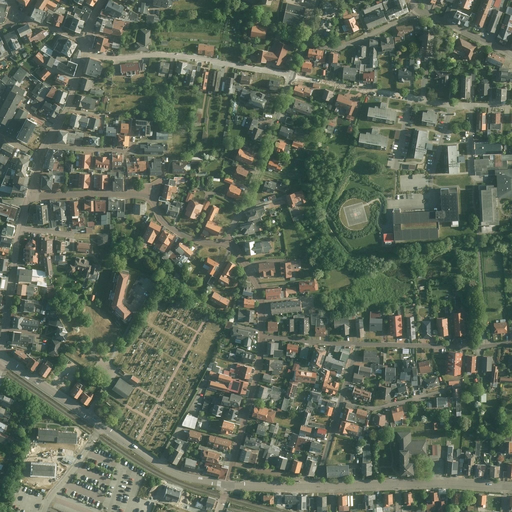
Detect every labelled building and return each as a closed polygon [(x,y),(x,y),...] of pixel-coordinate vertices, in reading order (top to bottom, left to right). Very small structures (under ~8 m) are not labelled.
[(54,0),(38,0),(36,5),(44,9),(47,4),(55,8),(59,2),(54,0)] [(387,0),(364,10),(368,19),(386,11),(387,10),(384,5),(389,3),(388,0),(387,0)] [(405,0),(396,0),(395,1),(397,6),(387,10),(386,11),(390,20),(410,12),(405,0)] [(474,0),(462,0),(460,4),(471,9),(474,0)] [(475,25),(483,28),(486,20),(488,15),(487,14),(493,1),(490,0),(482,0),(478,11),(480,12),(475,25)] [(122,8),(106,1),(102,10),(117,18),(122,8)] [(148,4),(140,3),(139,14),(146,15),(148,4)] [(44,9),(36,5),(31,17),(42,22),(47,10),(44,9)] [(53,21),(62,25),(66,15),(68,9),(59,5),(53,21)] [(298,8),(289,5),(284,24),(303,28),(305,15),(307,10),(298,8)] [(75,11),(73,18),(85,23),(87,24),(93,10),(85,7),(83,14),(75,11)] [(487,30),(495,33),(503,12),(495,9),(487,30)] [(464,25),(468,14),(458,10),(457,13),(456,12),(453,20),(464,25)] [(139,15),(129,11),(126,19),(130,20),(137,19),(139,15)] [(368,19),(365,20),(369,29),(390,20),(386,11),(368,19)] [(502,22),(496,39),(506,44),(509,39),(510,37),(511,38),(511,36),(511,13),(509,12),(508,14),(505,13),(502,23),(502,22)] [(66,15),(62,25),(81,32),(85,23),(73,18),(66,15)] [(121,26),(128,27),(128,22),(99,15),(95,30),(117,37),(121,26)] [(356,17),(344,22),(349,34),(360,29),(359,26),(360,25),(359,21),(358,22),(356,17)] [(417,32),(423,33),(423,29),(424,24),(421,24),(419,17),(415,18),(417,32)] [(29,23),(18,29),(21,36),(22,36),(31,32),(32,31),(29,23)] [(267,27),(252,24),(250,36),(265,38),(267,27)] [(405,25),(398,26),(399,36),(401,36),(406,35),(406,33),(414,31),(413,25),(406,26),(405,25)] [(31,32),(22,36),(26,43),(35,38),(38,42),(46,37),(44,34),(48,31),(43,28),(32,33),(31,32)] [(435,30),(423,29),(423,33),(421,54),(433,56),(435,30)] [(136,49),(149,49),(150,31),(140,30),(140,42),(136,41),(136,49)] [(14,31),(4,36),(11,51),(12,51),(14,55),(23,51),(21,48),(17,39),(18,38),(14,31)] [(0,35),(0,68),(7,65),(5,62),(2,63),(1,60),(2,59),(10,55),(8,51),(5,52),(2,45),(4,44),(0,35)] [(61,54),(62,52),(72,58),(81,43),(72,38),(61,35),(52,49),(54,50),(61,54)] [(106,38),(96,35),(95,41),(94,45),(92,49),(102,52),(103,48),(106,49),(108,44),(104,44),(106,38)] [(396,49),(394,37),(382,39),(382,53),(387,54),(386,51),(392,50),(393,56),(400,54),(399,50),(396,49)] [(470,59),(477,46),(459,38),(455,47),(466,52),(464,56),(470,59)] [(372,39),(372,46),(374,46),(373,67),(379,67),(379,48),(381,48),(381,39),(372,39)] [(267,49),(260,48),(258,60),(267,61),(268,60),(272,60),(283,65),(290,45),(279,41),(275,52),(269,51),(267,49)] [(208,46),(208,44),(200,44),(199,52),(207,53),(208,46)] [(52,49),(46,45),(42,50),(51,55),(54,50),(52,49)] [(369,46),(361,45),(360,57),(369,57),(369,46)] [(215,55),(215,46),(208,46),(207,53),(207,54),(215,55)] [(466,52),(455,47),(453,52),(464,56),(466,52)] [(317,49),(309,48),(308,57),(316,58),(317,49)] [(325,50),(317,49),(316,58),(324,60),(325,50)] [(77,50),(71,62),(78,64),(80,57),(80,50),(77,50)] [(40,51),(34,57),(42,64),(48,58),(40,51)] [(505,58),(490,51),(486,60),(501,67),(502,66),(505,60),(505,58)] [(340,53),(331,52),(330,61),(332,62),(332,64),(337,64),(336,73),(341,74),(342,64),(338,63),(340,53)] [(59,66),(61,61),(52,56),(47,64),(52,67),(54,63),(59,66)] [(102,60),(89,57),(86,73),(99,75),(100,71),(102,72),(104,63),(101,63),(102,60)] [(59,66),(58,68),(74,74),(78,64),(71,62),(68,61),(67,64),(61,61),(59,66)] [(193,63),(180,61),(178,71),(189,73),(191,73),(192,68),(193,63)] [(360,64),(359,79),(361,79),(362,71),(365,71),(377,72),(377,68),(372,68),(372,64),(364,64),(364,61),(357,61),(357,64),(360,64)] [(140,62),(120,64),(121,75),(141,73),(140,62)] [(170,63),(161,62),(159,71),(168,72),(170,63)] [(313,65),(303,63),(302,72),(312,73),(313,65)] [(358,67),(344,66),(344,78),(353,79),(353,80),(358,80),(358,67)] [(21,67),(13,78),(15,80),(18,82),(22,84),(27,76),(30,78),(38,84),(40,81),(32,74),(31,75),(21,67)] [(51,73),(46,68),(39,74),(45,79),(51,73)] [(191,73),(189,73),(187,83),(195,84),(197,69),(192,68),(191,73)] [(413,69),(399,68),(398,80),(401,80),(401,83),(406,84),(406,81),(412,81),(413,69)] [(199,89),(207,90),(209,71),(204,70),(204,74),(201,73),(199,89)] [(223,71),(215,70),(213,85),(221,86),(223,71)] [(452,71),(436,70),(435,78),(442,79),(441,87),(451,87),(452,71)] [(376,72),(365,71),(364,80),(375,81),(376,72)] [(511,71),(501,71),(500,80),(511,80),(511,71)] [(232,78),(225,77),(223,92),(235,93),(236,88),(232,87),(233,81),(237,82),(238,73),(233,72),(232,78)] [(69,78),(59,74),(56,81),(66,85),(69,78)] [(252,77),(242,75),(240,82),(250,84),(252,77)] [(471,75),(460,75),(460,96),(470,97),(471,82),(471,75)] [(7,76),(2,81),(7,85),(11,79),(7,76)] [(94,79),(84,77),(81,90),(94,93),(95,88),(92,88),(94,79)] [(280,91),(282,80),(270,78),(268,89),(280,91)] [(9,88),(13,82),(17,85),(18,82),(15,80),(14,81),(11,79),(7,85),(9,88)] [(44,83),(40,81),(38,84),(32,92),(39,97),(47,86),(44,83)] [(0,113),(17,85),(13,82),(9,88),(0,102),(0,113)] [(45,82),(44,83),(47,86),(39,97),(35,102),(33,100),(31,103),(34,105),(32,108),(35,111),(37,112),(47,97),(51,90),(50,89),(52,86),(45,82)] [(490,83),(480,83),(480,94),(490,95),(490,83)] [(298,85),(295,93),(305,96),(306,94),(312,96),(314,89),(300,84),(300,85),(298,85)] [(29,92),(17,85),(0,113),(0,121),(9,127),(19,108),(29,92)] [(68,94),(52,88),(51,90),(47,97),(55,100),(55,102),(63,105),(68,94)] [(507,88),(496,88),(496,100),(507,100),(507,88)] [(250,98),(248,103),(255,105),(254,106),(261,109),(261,107),(265,108),(267,101),(268,99),(265,98),(267,94),(261,92),(260,96),(256,95),(257,91),(252,90),(251,91),(244,89),(242,96),(250,98)] [(326,89),(323,99),(332,102),(335,91),(326,89)] [(79,94),(76,105),(91,108),(93,97),(79,94)] [(339,94),(336,104),(350,109),(352,104),(354,99),(339,94)] [(291,101),(287,111),(303,116),(305,111),(312,114),(315,106),(295,99),(294,102),(291,101)] [(52,106),(45,102),(41,108),(49,113),(47,115),(53,118),(60,108),(53,104),(52,106)] [(396,124),(399,111),(393,110),(393,108),(388,107),(389,103),(383,102),(382,106),(377,105),(377,107),(371,106),(368,119),(396,124)] [(359,107),(352,104),(350,109),(347,118),(355,120),(359,107)] [(9,127),(0,121),(0,129),(18,138),(29,143),(38,123),(27,118),(29,113),(19,108),(9,127)] [(429,113),(424,113),(423,125),(438,126),(439,115),(435,114),(436,112),(429,111),(429,113)] [(501,113),(491,112),(491,122),(490,122),(490,129),(501,129),(501,113)] [(86,121),(68,117),(66,128),(76,131),(76,128),(84,130),(84,128),(86,121)] [(258,124),(260,120),(255,118),(254,120),(246,117),(243,125),(254,129),(255,126),(255,125),(255,123),(258,124)] [(151,119),(136,119),(136,128),(140,128),(140,135),(151,135),(151,119)] [(89,120),(88,122),(87,129),(86,131),(94,133),(96,122),(89,120)] [(121,123),(120,132),(129,132),(130,123),(121,123)] [(282,125),(279,133),(293,137),(295,130),(282,125)] [(107,126),(107,136),(118,136),(118,127),(107,126)] [(254,129),(251,136),(261,140),(265,129),(255,126),(254,129)] [(388,150),(390,137),(384,136),(385,135),(380,134),(380,130),(375,129),(374,133),(369,132),(368,133),(362,132),(360,145),(388,150)] [(425,146),(430,147),(431,143),(426,142),(428,136),(424,135),(425,131),(416,129),(411,155),(422,157),(425,146)] [(74,134),(58,132),(56,143),(72,146),(73,139),(81,140),(83,133),(74,131),(74,134)] [(130,135),(119,135),(119,145),(130,145),(130,135)] [(99,144),(99,136),(90,136),(90,144),(99,144)] [(295,139),(293,144),(304,148),(306,143),(295,139)] [(290,145),(286,143),(287,142),(280,140),(280,142),(276,140),(273,149),(276,150),(276,152),(277,153),(279,153),(281,154),(281,152),(283,153),(284,151),(287,153),(290,145)] [(503,171),(495,172),(495,175),(496,187),(479,188),(481,226),(500,225),(500,213),(497,213),(497,200),(511,199),(511,167),(507,168),(507,158),(511,158),(511,142),(511,143),(511,150),(511,153),(502,154),(503,171)] [(0,161),(8,165),(15,149),(3,143),(0,149),(0,161)] [(476,176),(495,175),(495,172),(503,171),(502,154),(501,143),(476,144),(476,152),(487,152),(494,151),(494,160),(489,161),(489,159),(487,159),(475,160),(476,176)] [(163,145),(146,144),(145,154),(163,155),(163,145)] [(457,145),(447,145),(448,172),(458,172),(457,145)] [(239,148),(236,158),(252,164),(255,155),(239,148)] [(60,161),(61,150),(50,149),(46,156),(42,170),(55,171),(57,160),(60,161)] [(30,158),(29,158),(30,155),(20,150),(18,156),(14,173),(26,176),(30,158)] [(123,155),(113,155),(112,166),(123,166),(123,155)] [(155,162),(151,162),(151,175),(162,175),(162,158),(155,158),(155,162)] [(271,159),(268,167),(277,170),(280,162),(271,159)] [(138,161),(128,162),(129,172),(139,171),(138,161)] [(145,161),(138,161),(139,171),(146,170),(145,161)] [(188,161),(173,162),(174,173),(188,173),(188,161)] [(237,166),(233,176),(246,181),(250,171),(237,166)] [(54,174),(42,173),(42,174),(40,188),(53,189),(54,174)] [(11,174),(10,183),(19,185),(20,176),(11,174)] [(126,176),(112,176),(112,188),(125,188),(126,176)] [(170,178),(169,185),(178,186),(180,185),(181,181),(182,176),(175,177),(175,179),(170,178)] [(266,180),(263,190),(274,193),(275,189),(277,183),(266,180)] [(290,183),(279,180),(276,189),(287,192),(290,183)] [(12,194),(26,196),(28,187),(25,186),(20,185),(19,185),(10,183),(3,182),(1,190),(12,193),(12,194)] [(169,185),(165,184),(163,200),(171,201),(173,191),(177,191),(178,186),(169,185)] [(231,185),(227,195),(234,198),(234,197),(238,199),(242,190),(237,188),(231,185)] [(447,221),(461,220),(459,188),(441,189),(443,210),(446,210),(447,221)] [(307,201),(304,190),(288,195),(291,206),(307,201)] [(192,216),(199,200),(192,197),(194,194),(190,193),(187,202),(190,203),(186,214),(192,216)] [(126,214),(127,197),(117,197),(117,199),(117,209),(117,214),(126,214)] [(107,210),(107,199),(85,199),(86,210),(107,210)] [(117,199),(108,199),(108,208),(117,209),(117,199)] [(206,210),(210,201),(206,199),(205,202),(199,200),(192,216),(198,219),(202,208),(206,210)] [(0,212),(17,218),(21,207),(0,200),(0,212)] [(168,203),(166,213),(179,216),(182,202),(176,200),(174,205),(168,203)] [(68,219),(66,201),(54,202),(56,220),(68,219)] [(79,201),(70,201),(71,215),(80,214),(79,201)] [(146,203),(136,203),(136,213),(146,213),(146,203)] [(50,222),(49,204),(37,205),(38,222),(50,222)] [(205,230),(202,237),(207,239),(210,232),(220,236),(223,228),(218,225),(219,223),(214,221),(216,214),(217,215),(220,208),(214,206),(208,220),(210,221),(206,230),(205,230)] [(245,211),(248,223),(255,221),(262,219),(266,218),(263,207),(245,211)] [(440,221),(447,221),(446,210),(443,210),(406,212),(395,213),(397,241),(408,240),(441,238),(440,221)] [(107,214),(101,214),(101,224),(111,224),(111,212),(107,211),(107,214)] [(303,215),(293,218),(296,224),(305,221),(303,215)] [(85,218),(73,219),(73,225),(78,225),(78,229),(82,229),(82,225),(86,225),(85,218)] [(255,223),(241,226),(244,236),(254,234),(255,237),(258,236),(259,239),(266,238),(265,234),(261,235),(258,223),(262,222),(262,219),(255,221),(255,223)] [(149,242),(153,244),(163,226),(151,220),(147,227),(149,229),(143,239),(149,242)] [(15,235),(18,226),(5,222),(3,231),(15,235)] [(164,230),(160,237),(171,243),(175,236),(168,232),(164,230)] [(394,233),(384,233),(384,241),(386,241),(386,244),(396,243),(396,240),(394,240),(394,233)] [(0,243),(12,246),(13,237),(0,234),(0,243)] [(108,235),(99,235),(99,245),(108,245),(108,240),(108,235)] [(42,236),(42,251),(53,251),(53,240),(48,240),(48,236),(42,236)] [(171,243),(160,237),(155,245),(166,251),(171,243)] [(149,242),(143,239),(140,246),(145,249),(149,242)] [(190,245),(183,239),(176,248),(178,250),(175,253),(174,252),(170,256),(174,259),(177,262),(179,260),(184,263),(194,251),(190,247),(189,246),(190,245)] [(68,241),(57,240),(56,248),(67,249),(68,241)] [(249,240),(242,241),(242,244),(248,244),(249,254),(264,252),(263,243),(257,243),(257,241),(249,241),(249,240)] [(25,263),(39,263),(39,252),(34,252),(34,242),(25,242),(25,263)] [(78,242),(77,250),(90,251),(91,243),(78,242)] [(270,242),(263,243),(264,252),(271,252),(271,249),(272,248),(271,243),(270,243),(270,242)] [(10,249),(0,246),(0,252),(8,254),(10,249)] [(167,252),(162,257),(166,260),(170,256),(174,252),(171,249),(168,253),(167,252)] [(55,259),(59,259),(59,264),(67,264),(67,261),(66,261),(66,255),(56,254),(55,259)] [(9,259),(0,257),(0,271),(11,273),(11,269),(8,268),(9,259)] [(77,257),(75,267),(88,270),(91,260),(77,257)] [(221,264),(209,257),(205,263),(211,267),(209,271),(214,275),(221,264)] [(235,265),(230,262),(220,281),(227,285),(230,279),(228,278),(235,265)] [(275,262),(259,264),(260,276),(276,274),(275,262)] [(292,262),(281,262),(282,276),(293,275),(292,262)] [(100,265),(94,264),(91,277),(100,279),(102,273),(99,272),(100,265)] [(18,269),(16,280),(33,281),(34,270),(18,269)] [(113,283),(115,283),(113,290),(111,290),(109,300),(111,300),(110,306),(114,310),(112,312),(119,318),(120,317),(127,323),(133,314),(122,303),(129,273),(118,271),(117,272),(116,272),(113,283)] [(0,288),(6,290),(8,276),(0,275),(0,274),(0,288)] [(217,278),(213,275),(208,283),(213,286),(213,284),(217,278)] [(131,293),(142,277),(140,276),(129,293),(131,294),(127,301),(131,304),(136,296),(131,293)] [(171,279),(167,287),(172,289),(177,279),(173,278),(172,280),(171,279)] [(315,281),(300,282),(301,291),(316,289),(315,281)] [(36,285),(17,283),(15,292),(35,294),(36,285)] [(256,289),(245,286),(243,293),(255,296),(256,289)] [(281,287),(267,289),(267,299),(281,298),(281,287)] [(297,287),(285,288),(286,297),(291,296),(291,293),(298,293),(297,287)] [(215,292),(210,300),(226,308),(230,300),(215,292)] [(21,298),(20,310),(34,312),(34,309),(35,303),(29,302),(30,299),(21,298)] [(256,299),(245,298),(245,307),(255,308),(256,299)] [(302,300),(272,303),(273,313),(303,310),(302,300)] [(50,308),(50,305),(47,303),(43,302),(35,301),(35,303),(34,309),(37,309),(37,307),(41,308),(40,313),(45,314),(46,311),(47,308),(50,308)] [(255,310),(239,309),(238,320),(254,321),(255,310)] [(467,334),(464,312),(454,313),(457,335),(467,334)] [(15,315),(14,327),(38,330),(39,321),(24,319),(24,316),(15,315)] [(404,335),(403,315),(391,316),(392,335),(404,335)] [(52,318),(50,317),(49,325),(58,327),(58,326),(64,327),(57,316),(54,318),(52,318)] [(309,317),(301,318),(301,334),(310,333),(309,317)] [(352,334),(350,317),(334,318),(335,328),(340,327),(341,335),(352,334)] [(370,330),(383,330),(383,318),(375,318),(371,318),(370,330)] [(296,319),(287,319),(287,331),(296,331),(296,319)] [(356,319),(357,337),(365,337),(364,319),(356,319)] [(449,334),(448,319),(438,319),(439,335),(449,334)] [(424,339),(433,338),(432,320),(423,321),(424,339)] [(279,322),(269,322),(268,330),(278,331),(279,322)] [(495,334),(509,333),(508,322),(494,323),(495,334)] [(64,327),(58,326),(58,327),(56,337),(67,339),(69,333),(66,332),(64,328),(64,327)] [(253,346),(256,331),(234,327),(232,337),(247,341),(246,345),(253,346)] [(328,327),(317,327),(317,336),(328,337),(328,327)] [(409,329),(408,329),(409,338),(417,338),(416,328),(409,329)] [(23,333),(15,331),(14,342),(30,344),(30,342),(34,342),(35,336),(31,335),(23,334),(23,333)] [(50,353),(59,355),(61,341),(52,339),(50,353)] [(265,352),(265,357),(274,357),(274,350),(281,350),(281,342),(269,342),(268,352),(265,352)] [(254,364),(256,356),(245,353),(246,349),(238,347),(236,353),(231,351),(229,357),(254,364)] [(328,351),(317,347),(312,362),(322,366),(328,351)] [(28,355),(18,348),(13,355),(23,361),(28,355)] [(364,361),(377,361),(378,351),(364,351),(364,361)] [(341,357),(337,356),(333,368),(345,372),(351,354),(343,352),(341,357)] [(461,375),(462,352),(447,352),(446,375),(461,375)] [(333,368),(337,356),(331,354),(327,366),(333,368)] [(467,370),(475,371),(476,356),(468,356),(467,370)] [(494,356),(484,356),(484,370),(493,370),(494,356)] [(27,365),(35,370),(40,362),(32,357),(27,365)] [(285,360),(267,359),(266,370),(285,371),(285,360)] [(431,361),(419,363),(421,373),(432,372),(431,361)] [(40,373),(47,377),(53,368),(47,363),(40,373)] [(417,363),(402,364),(403,379),(418,378),(417,363)] [(253,368),(239,364),(237,370),(232,368),(231,371),(225,370),(224,374),(233,376),(238,378),(239,374),(250,377),(253,368)] [(360,366),(359,374),(371,376),(373,368),(360,366)] [(395,368),(386,368),(385,381),(395,381),(395,368)] [(319,373),(298,370),(297,379),(317,381),(319,373)] [(233,376),(224,374),(221,373),(221,374),(212,371),(211,375),(232,381),(232,378),(233,376)] [(327,373),(323,390),(339,395),(341,386),(329,383),(331,374),(327,373)] [(274,376),(265,374),(263,380),(273,382),(274,376)] [(364,375),(355,374),(353,381),(362,383),(364,375)] [(139,380),(133,375),(130,380),(136,384),(139,380)] [(439,376),(425,379),(427,388),(441,385),(439,376)] [(127,399),(135,388),(121,378),(113,389),(127,399)] [(249,382),(232,378),(232,381),(231,385),(230,389),(231,389),(242,392),(242,394),(249,396),(251,389),(248,389),(248,387),(249,382)] [(231,385),(213,380),(212,386),(209,385),(208,389),(217,391),(218,389),(231,392),(231,389),(230,389),(231,385)] [(299,385),(290,383),(287,395),(296,397),(299,385)] [(259,390),(258,395),(269,398),(269,396),(280,399),(282,391),(281,390),(282,387),(274,385),(273,388),(261,385),(259,390)] [(410,394),(407,385),(397,388),(398,391),(397,392),(399,398),(410,394)] [(78,399),(85,390),(79,386),(72,395),(78,399)] [(355,386),(352,396),(372,403),(375,393),(355,386)] [(379,399),(392,400),(393,387),(381,386),(379,399)] [(11,403),(13,400),(10,398),(3,395),(4,393),(0,391),(0,402),(6,406),(9,407),(10,403),(11,403)] [(322,393),(312,391),(309,402),(315,403),(315,401),(319,402),(322,393)] [(94,398),(86,393),(81,401),(89,406),(94,398)] [(224,403),(229,404),(229,405),(245,410),(246,406),(241,405),(242,401),(243,396),(233,393),(232,396),(225,394),(224,398),(215,396),(213,402),(224,405),(224,403)] [(285,397),(282,409),(287,410),(290,399),(285,397)] [(446,397),(437,398),(438,408),(446,408),(446,397)] [(425,403),(411,403),(411,411),(425,411),(425,403)] [(225,406),(215,404),(213,412),(223,415),(225,406)] [(278,411),(256,404),(255,410),(253,414),(250,414),(249,417),(257,419),(258,417),(274,421),(278,411)] [(335,407),(328,405),(326,413),(332,415),(335,407)] [(6,410),(0,406),(0,417),(2,418),(4,419),(6,416),(10,418),(12,414),(6,410)] [(403,406),(392,409),(395,421),(402,419),(401,416),(405,415),(403,406)] [(346,407),(344,417),(366,423),(368,412),(346,407)] [(240,411),(231,408),(229,417),(238,419),(240,411)] [(313,412),(307,411),(304,423),(310,425),(313,412)] [(386,414),(375,413),(375,424),(385,424),(386,414)] [(199,418),(189,414),(184,425),(196,429),(199,418)] [(8,426),(0,421),(0,431),(5,434),(8,426)] [(225,421),(222,431),(234,434),(237,424),(225,421)] [(342,422),(340,431),(361,436),(363,427),(342,422)] [(273,436),(276,437),(279,425),(272,423),(270,431),(274,432),(273,436)] [(268,426),(260,424),(257,432),(266,435),(268,426)] [(311,428),(302,426),(300,432),(310,434),(311,428)] [(38,438),(57,440),(58,430),(58,429),(49,428),(39,427),(38,438)] [(329,431),(320,428),(318,435),(327,438),(329,431)] [(68,431),(58,430),(57,440),(57,441),(77,442),(78,432),(68,431)] [(191,430),(189,439),(201,442),(203,433),(191,430)] [(400,448),(401,475),(417,475),(416,453),(431,453),(431,438),(415,438),(414,432),(399,432),(400,448)] [(256,446),(258,438),(247,435),(245,443),(256,446)] [(323,443),(294,435),(290,448),(301,451),(302,444),(309,446),(308,450),(320,453),(323,443)] [(211,436),(209,445),(231,451),(234,442),(211,436)] [(256,446),(245,443),(245,445),(260,450),(261,447),(268,450),(269,446),(261,444),(262,439),(258,438),(256,446)] [(184,440),(177,439),(176,448),(183,449),(184,440)] [(372,444),(364,444),(364,461),(372,461),(372,444)] [(280,450),(269,446),(268,450),(265,460),(276,464),(280,450)] [(169,459),(177,464),(184,453),(175,448),(169,459)] [(206,450),(204,458),(220,463),(222,455),(206,450)] [(249,452),(243,451),(241,460),(249,462),(252,453),(249,452)] [(475,454),(464,453),(464,459),(463,460),(466,460),(464,474),(472,475),(474,464),(475,456),(475,454)] [(290,459),(281,456),(278,466),(287,469),(290,459)] [(186,458),(184,469),(197,471),(199,461),(186,458)] [(320,460),(310,458),(306,474),(316,476),(320,460)] [(304,462),(296,459),(293,470),(301,472),(304,462)] [(447,460),(446,472),(458,473),(459,461),(447,460)] [(499,465),(490,465),(490,476),(499,477),(500,472),(502,473),(502,462),(499,462),(499,465)] [(45,464),(34,463),(33,474),(56,476),(57,465),(45,464)] [(374,463),(363,463),(363,475),(374,475),(374,463)] [(231,466),(223,464),(222,471),(208,467),(206,473),(220,476),(220,477),(227,479),(231,466)] [(328,465),(328,478),(351,477),(350,464),(328,465)] [(474,464),(472,475),(481,475),(481,472),(485,472),(485,465),(474,464)] [(439,492),(427,493),(427,509),(427,511),(441,511),(441,500),(439,500),(439,492)] [(413,493),(404,493),(405,503),(407,503),(407,505),(412,504),(412,500),(413,500),(413,493)] [(460,493),(451,493),(451,502),(460,502),(460,493)] [(394,494),(386,494),(386,498),(384,498),(385,507),(395,506),(394,494)] [(486,495),(477,494),(477,503),(480,504),(480,506),(486,507),(486,495)] [(340,495),(340,511),(350,510),(350,506),(349,495),(340,495)] [(357,504),(357,509),(372,509),(372,507),(376,507),(376,495),(364,495),(365,504),(357,504)] [(298,496),(282,496),(282,503),(297,504),(298,496)] [(329,511),(329,496),(318,496),(318,511),(329,511)] [(206,505),(205,508),(213,511),(217,500),(209,497),(209,499),(206,505)]
